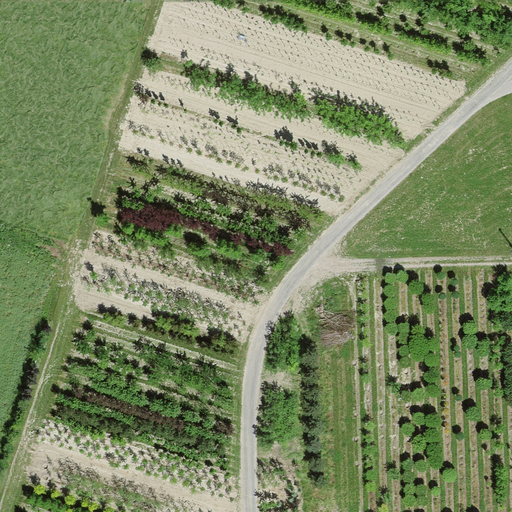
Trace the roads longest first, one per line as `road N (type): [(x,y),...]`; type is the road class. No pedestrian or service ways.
road 1 (unclassified): [(249,511),(249,387),(274,306),(325,240),(511,65)]
road 2 (track): [(3,511),(159,0)]
